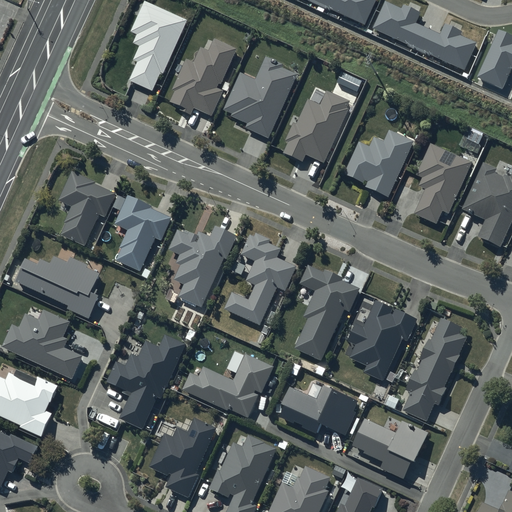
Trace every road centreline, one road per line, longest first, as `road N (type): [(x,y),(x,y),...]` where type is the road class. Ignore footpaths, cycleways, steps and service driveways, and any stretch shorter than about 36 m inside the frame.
road 1 (residential): [(29,91),(511,299)]
road 2 (residential): [(429,511),(511,327)]
